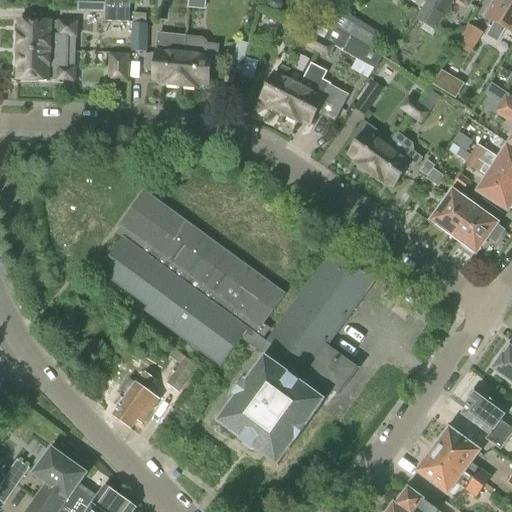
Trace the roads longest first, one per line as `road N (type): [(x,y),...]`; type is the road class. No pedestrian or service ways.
road 1 (residential): [(487,310),(307,173),(243,137),(198,127),(0,119)]
road 2 (residential): [(169,511),(34,367),(0,308)]
road 3 (residential): [(343,511),(487,310)]
